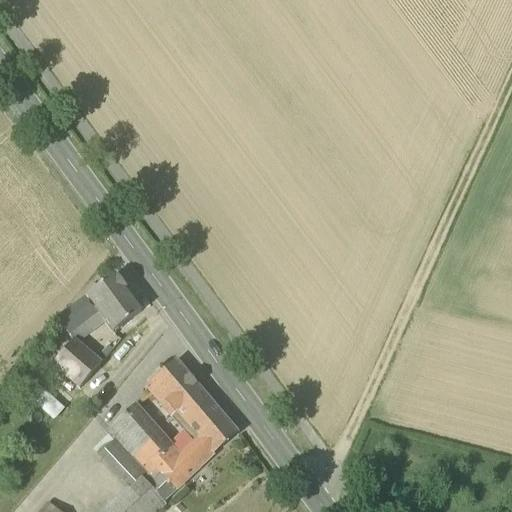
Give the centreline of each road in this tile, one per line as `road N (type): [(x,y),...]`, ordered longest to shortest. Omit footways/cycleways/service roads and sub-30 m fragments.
road 1 (tertiary): [(323,511),(0,75)]
road 2 (track): [(312,497),(334,472),(511,83)]
road 3 (unknown): [(177,314),(22,511)]
